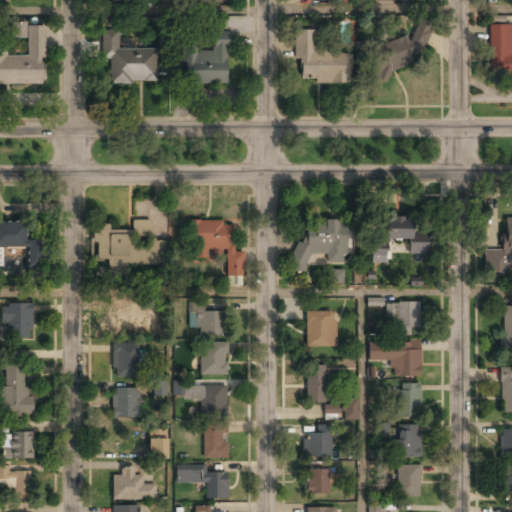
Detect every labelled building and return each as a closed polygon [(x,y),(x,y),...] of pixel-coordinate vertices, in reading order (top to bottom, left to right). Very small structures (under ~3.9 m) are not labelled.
[(26,22),(12,22),(12,38),(26,38),(26,22)] [(487,25),(488,78),(511,78),(511,53),(511,54),(511,25),(487,25)] [(0,84),(42,85),(43,26),(26,26),(26,54),(0,54),(0,84)] [(156,83),(156,47),(133,47),(133,41),(118,41),(118,30),(100,30),(100,59),(110,59),(109,83),(156,83)] [(431,58),(422,30),(367,48),(376,76),(431,58)] [(184,83),(228,83),(229,31),(212,31),(212,50),(184,50),(184,83)] [(296,31),(295,83),(349,84),(349,54),(312,54),(312,31),(296,31)] [(426,254),(425,232),(413,232),(413,218),(376,218),(377,262),(385,262),(384,240),(407,240),(408,254),(426,254)] [(511,219),(502,219),(502,251),(485,251),(485,272),(501,271),(500,256),(511,256),(511,219)] [(344,220),(313,221),(313,228),(304,228),(304,242),(290,242),(290,272),(306,272),(306,254),(325,254),(325,263),(344,262),(344,220)] [(0,247),(26,248),(26,266),(39,266),(40,240),(26,240),(26,221),(0,221),(0,247)] [(106,267),(163,265),(162,240),(150,240),(149,221),(131,221),(131,230),(109,231),(109,224),(92,225),(93,261),(106,261),(106,267)] [(232,221),(190,222),(191,259),(207,258),(207,252),(225,251),(226,284),(243,283),(242,251),(233,251),(232,221)] [(370,263),(385,263),(386,243),(371,242),(370,263)] [(342,284),(342,270),(326,269),(326,283),(342,284)] [(365,298),(365,306),(381,306),(381,298),(365,298)] [(417,302),(417,327),(408,327),(408,335),(394,335),(394,328),(383,328),(383,304),(396,304),(396,302),(417,302)] [(31,303),(0,303),(0,337),(31,337),(31,303)] [(111,303),(111,335),(135,335),(135,318),(141,318),(141,306),(134,306),(134,303),(111,303)] [(197,335),(220,335),(220,311),(202,311),(202,303),(186,303),(186,312),(186,327),(197,327),(197,335)] [(511,306),(501,306),(501,334),(498,334),(498,346),(511,346),(511,306)] [(302,311),(302,346),(334,346),(334,321),(329,321),(329,311),(302,311)] [(417,376),(417,365),(418,365),(418,339),(406,339),(406,342),(365,342),(365,360),(386,360),(386,368),(391,368),(391,376),(417,376)] [(137,342),(110,343),(110,368),(114,368),(114,377),(138,377),(137,342)] [(224,374),(197,375),(196,342),(224,342),(224,353),(221,353),(221,363),(224,363),(224,374)] [(0,415),(27,415),(26,364),(4,365),(5,386),(0,386),(0,415)] [(322,366),(304,366),(304,402),(322,402),(322,399),(324,399),(324,387),(322,387),(322,366)] [(511,411),(500,412),(500,400),(498,400),(498,382),(497,382),(497,366),(511,366),(511,411)] [(223,417),(223,386),(184,386),(184,381),(170,381),(170,396),(180,396),(180,400),(188,400),(188,402),(197,402),(197,417),(223,417)] [(151,382),(151,396),(164,396),(164,382),(151,382)] [(419,417),(419,391),(417,391),(417,383),(398,383),(398,390),(395,390),(395,408),(392,408),(392,417),(419,417)] [(113,388),(113,395),(109,395),(109,409),(110,409),(110,417),(137,417),(137,406),(133,406),(133,398),(136,398),(136,388),(113,388)] [(356,420),(355,399),(342,399),(342,406),(339,406),(339,411),(342,411),(342,420),(356,420)] [(321,405),(336,405),(336,414),(335,414),(322,414),(321,414),(321,405)] [(225,458),(200,458),(200,422),(224,422),(224,433),(219,433),(219,442),(225,442),(225,458)] [(374,437),(387,437),(388,423),(374,422),(374,437)] [(415,424),(394,425),(394,440),(389,440),(389,457),(418,457),(418,449),(419,449),(418,432),(415,432),(415,424)] [(329,457),(329,425),(314,425),(314,433),(304,433),(303,437),(302,437),(302,439),(300,439),(300,456),(329,457)] [(165,459),(165,429),(146,429),(146,459),(165,459)] [(511,429),(500,429),(500,436),(498,436),(498,457),(511,457),(511,429)] [(0,459),(31,459),(31,433),(0,433),(0,459)] [(203,465),(173,465),(173,483),(203,483),(203,498),(225,498),(225,485),(223,485),(223,472),(203,472),(203,465)] [(419,465),(395,465),(395,496),(416,496),(416,486),(418,486),(418,473),(419,473),(419,465)] [(110,499),(152,500),(152,485),(140,484),(140,475),(131,475),(131,466),(125,466),(125,467),(119,467),(119,475),(110,475),(110,499)] [(511,492),(511,466),(499,466),(499,471),(496,471),(496,481),(499,481),(499,492),(511,492)] [(0,489),(12,489),(12,499),(31,499),(31,469),(0,469),(0,489)] [(326,494),(326,469),(304,469),(304,494),(326,494)] [(365,511),(378,511),(378,502),(365,503),(365,511)]
